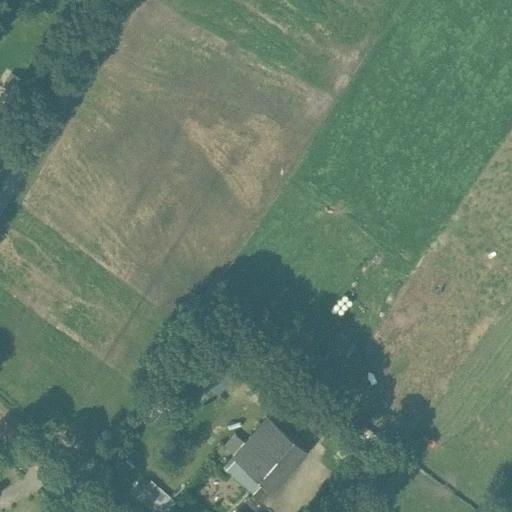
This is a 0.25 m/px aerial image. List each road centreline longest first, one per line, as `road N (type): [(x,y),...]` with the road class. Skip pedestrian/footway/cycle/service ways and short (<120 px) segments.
road 1 (unclassified): [(118,0),(0,193)]
road 2 (tertiary): [(92,511),(0,430)]
